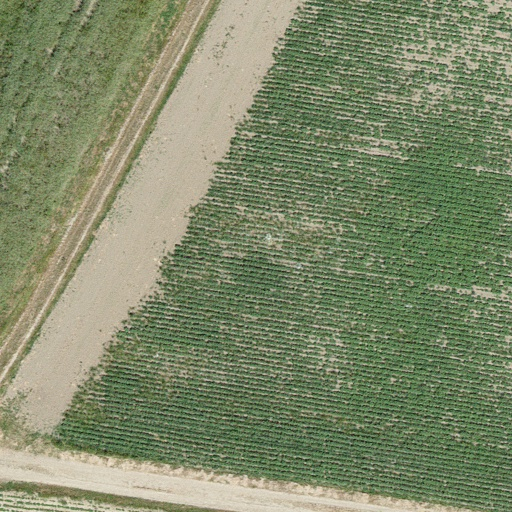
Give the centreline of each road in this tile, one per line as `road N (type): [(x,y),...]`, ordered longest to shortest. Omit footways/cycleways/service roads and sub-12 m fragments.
road 1 (track): [(0,366),(198,0)]
road 2 (track): [(301,511),(0,465)]
